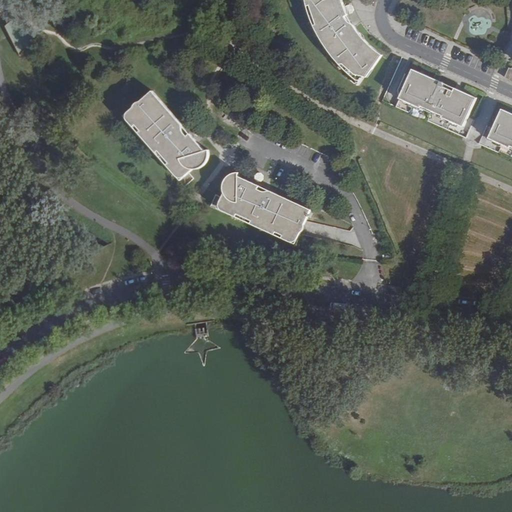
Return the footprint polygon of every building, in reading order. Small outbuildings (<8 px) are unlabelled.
[(308,0),(309,3),(312,11),(313,16),(315,22),(318,29),(321,35),(324,40),(328,46),(332,52),(336,56),(339,61),(343,64),(348,69),(352,73),(360,80),(365,83),(383,57),(379,53),(373,49),(368,44),(364,40),(359,34),(355,28),(352,23),(348,17),(346,14),(344,9),(343,5),(341,0),(308,0)] [(5,29),(20,56),(34,39),(15,20),(5,29)] [(463,127),(476,97),(454,88),(453,91),(443,86),(443,84),(442,82),(440,81),(412,69),(399,98),(420,107),(421,105),(442,115),(441,117),(463,127)] [(181,173),(185,174),(204,159),(207,163),(209,162),(210,160),(211,159),(212,157),(213,155),(213,153),(213,151),(213,149),(210,149),(155,86),(128,109),(129,113),(181,173)] [(511,113),(502,109),(489,138),(510,147),(511,145),(511,113)] [(232,182),(221,204),(222,206),(296,241),(299,240),(304,229),(314,209),(239,174),(238,169),(236,169),(235,169),(233,170),(232,171),(231,172),(229,174),(228,175),(227,177),(226,179),(232,182)]
